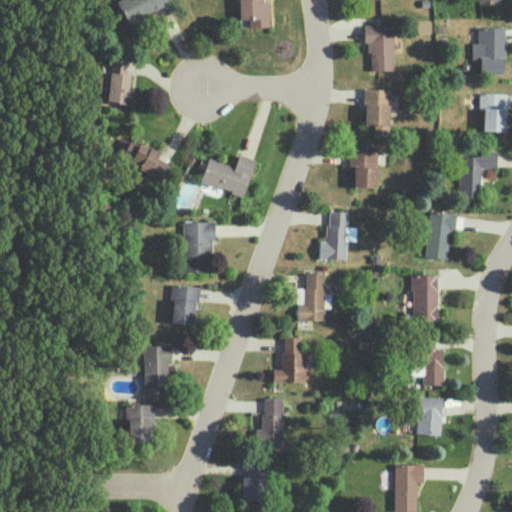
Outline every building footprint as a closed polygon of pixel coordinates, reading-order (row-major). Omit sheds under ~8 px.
[(167,4),(165,0),(115,0),(124,21),(167,4)] [(238,0),(239,19),(249,18),(249,27),(269,26),(268,0),(264,0),(262,0),(238,0)] [(430,19),(415,19),(415,32),(430,32),(430,19)] [(393,69),(392,24),(366,25),(367,70),(393,69)] [(502,73),(503,26),(477,26),(476,42),(471,42),(470,58),(479,59),(479,73),(502,73)] [(104,100),(130,103),(132,88),(127,87),(129,73),(125,72),(127,57),(111,55),(104,100)] [(373,134),(388,135),(389,88),(363,88),(362,124),(373,124),(373,134)] [(504,93),(478,92),(478,107),(482,107),(481,130),(503,131),(504,93)] [(168,162),(156,157),(158,152),(122,136),(113,156),(161,179),(168,162)] [(375,187),(376,150),(348,150),(347,173),(352,173),(352,186),(375,187)] [(495,150),(479,150),(479,155),(458,155),(458,195),(480,196),(480,166),(495,166),(495,150)] [(199,181),(242,194),(254,158),(237,153),(233,165),(206,157),(199,181)] [(345,258),(345,240),(354,240),(355,226),(346,226),(347,210),(326,210),(326,240),(318,240),(318,257),(345,258)] [(425,256),(449,258),(452,212),(427,210),(425,256)] [(183,220),(182,271),(206,271),(207,254),(213,254),(213,220),(183,220)] [(323,293),(323,272),(304,271),(304,287),(295,287),(295,319),(323,320),(323,307),(329,307),(329,293),(323,293)] [(411,321),(437,321),(436,273),(410,274),(411,321)] [(199,285),(172,284),(170,322),(192,323),(193,301),(198,301),(199,285)] [(441,384),(441,347),(433,347),(433,335),(417,335),(417,365),(413,365),(413,373),(421,373),(421,384),(441,384)] [(300,336),(281,336),(281,368),(272,368),(271,380),(304,380),(304,350),(300,350),(300,336)] [(167,362),(170,362),(170,344),(143,344),(142,386),(166,387),(167,362)] [(440,397),(416,395),(414,433),(438,434),(440,397)] [(281,397),(261,397),(261,428),(253,428),(253,445),(280,445),(281,397)] [(126,441),(149,441),(148,426),(152,426),(152,403),(126,403),(126,441)] [(241,460),(239,499),(263,499),(264,461),(241,460)] [(415,480),(422,481),(422,463),(393,463),(393,510),(415,510),(415,480)]
